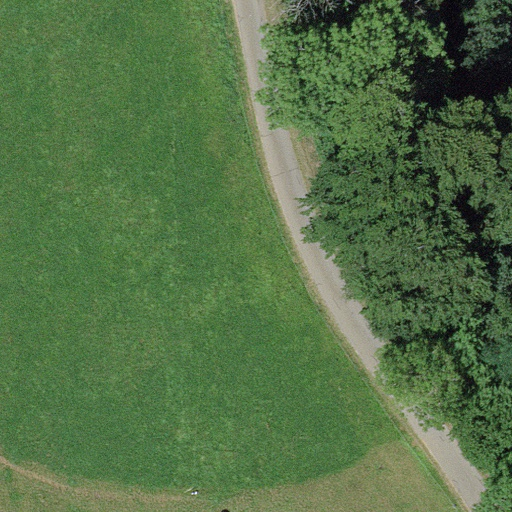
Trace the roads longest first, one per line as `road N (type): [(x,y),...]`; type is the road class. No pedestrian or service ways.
road 1 (track): [(480,511),(304,248),(240,0)]
road 2 (track): [(433,0),(469,191),(511,298)]
